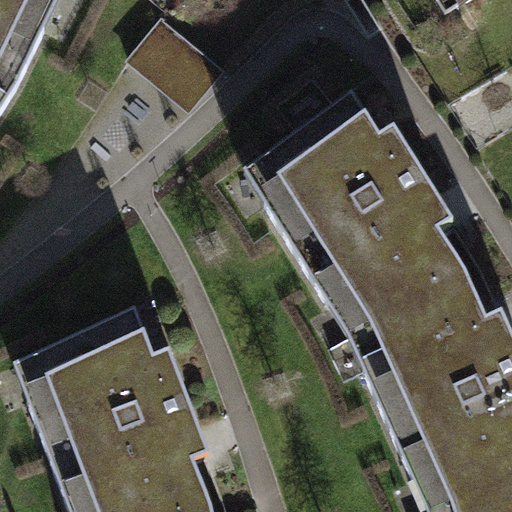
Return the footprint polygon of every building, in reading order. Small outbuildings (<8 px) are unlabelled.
[(32,0),(0,0),(0,114),(22,78),(43,35),(22,22),(32,0)] [(179,37),(161,22),(128,60),(146,75),(179,37)] [(179,37),(146,75),(190,113),(223,73),(179,37)] [(369,329),(466,277),(439,235),(453,225),(395,132),(380,141),(353,97),(264,161),(285,195),(265,209),(328,309),(349,297),(369,329)] [(285,195),(264,161),(244,175),(265,209),(285,195)] [(450,509),(511,485),(511,337),(502,316),(486,322),(466,277),(369,329),(385,364),(362,374),(412,483),(435,473),(450,509)] [(369,329),(349,297),(328,309),(348,339),(362,374),(385,364),(369,329)] [(95,511),(211,511),(194,464),(208,460),(169,355),(153,361),(134,314),(37,358),(51,396),(28,405),(69,511),(84,511),(94,508),(95,511)] [(51,396),(37,358),(13,369),(28,405),(51,396)] [(426,511),(451,511),(450,509),(435,473),(412,483),(426,511)] [(511,511),(511,485),(450,509),(451,511),(511,511)]
